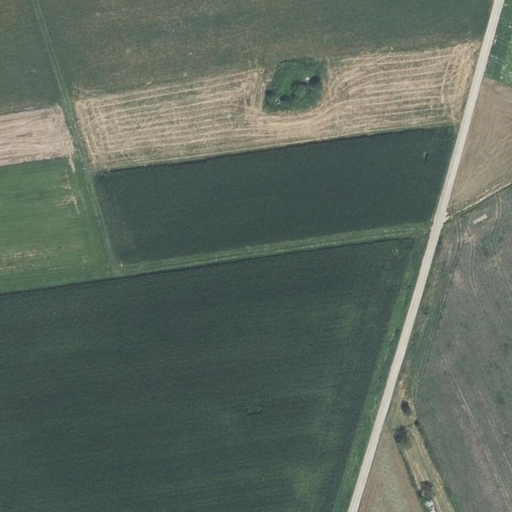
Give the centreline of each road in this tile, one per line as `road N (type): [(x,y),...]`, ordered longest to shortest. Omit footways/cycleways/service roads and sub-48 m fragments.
road 1 (track): [(350,511),(499,0)]
road 2 (track): [(113,271),(437,228),(511,181)]
road 3 (track): [(113,271),(32,0)]
